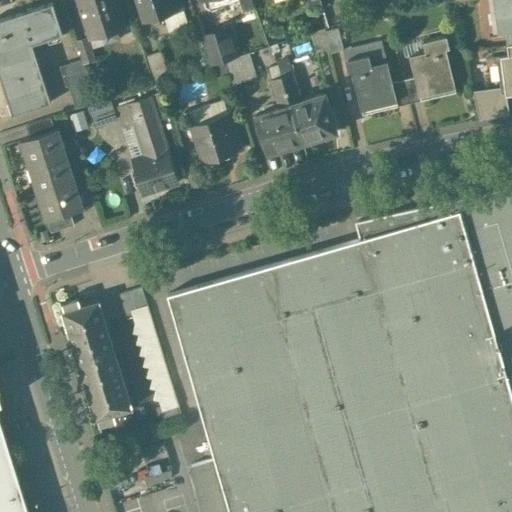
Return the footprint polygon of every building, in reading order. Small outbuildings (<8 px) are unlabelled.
[(116,0),(78,0),(90,36),(103,32),(106,41),(118,37),(115,28),(125,25),(116,0)] [(137,0),(144,19),(166,12),(171,27),(187,21),(179,0),(137,0)] [(511,0),(492,0),(497,32),(505,31),(507,43),(511,42),(511,0)] [(52,3),(0,19),(0,74),(13,114),(51,102),(32,43),(62,34),(52,3)] [(323,28),(312,32),(317,52),(329,49),(324,31),(323,28)] [(337,28),(324,31),(329,49),(330,52),(343,49),(337,28)] [(86,36),(76,40),(82,59),(83,63),(94,60),(86,36)] [(446,36),(422,42),(425,52),(410,56),(415,77),(404,80),(410,103),(422,100),(421,94),(454,86),(444,48),(449,47),(446,36)] [(511,42),(507,43),(508,54),(501,55),(506,93),(511,92),(511,42)] [(149,53),(153,73),(165,71),(162,51),(149,53)] [(250,52),(226,60),(233,83),(257,76),(250,52)] [(387,62),(372,66),(369,55),(346,60),(349,72),(352,71),(363,109),(395,101),(396,106),(410,103),(404,80),(392,82),(387,62)] [(287,58),(276,61),(281,76),(292,73),(287,58)] [(82,59),(59,67),(65,87),(68,87),(75,109),(96,102),(83,63),(82,59)] [(292,73),(281,76),(290,104),(300,101),(292,73)] [(281,76),(270,79),(279,108),(290,104),(281,76)] [(300,101),(290,104),(302,142),(336,131),(324,93),(300,101)] [(506,93),(474,97),(480,120),(509,114),(506,93)] [(150,97),(118,107),(125,127),(134,124),(142,150),(165,143),(150,97)] [(279,108),(255,115),(268,154),(303,143),(302,142),(290,104),(279,108)] [(231,114),(193,125),(204,161),(242,149),(231,114)] [(50,117),(24,125),(28,137),(54,129),(50,117)] [(28,137),(19,141),(28,167),(66,154),(58,128),(54,129),(28,137)] [(165,143),(142,150),(144,156),(132,160),(143,194),(178,183),(165,143)] [(66,154),(28,167),(36,193),(75,181),(66,154)] [(200,161),(187,165),(194,185),(206,182),(200,161)] [(75,181),(36,193),(44,219),(83,207),(75,181)] [(507,187),(355,221),(359,238),(166,293),(214,458),(190,464),(196,482),(220,475),(230,511),(511,511),(511,205),(507,188),(507,187)] [(70,212),(47,219),(50,231),(74,224),(70,212)] [(150,270),(154,291),(189,284),(185,263),(150,270)] [(140,286),(118,293),(125,315),(147,308),(140,286)] [(97,300),(61,311),(94,418),(130,407),(97,300)] [(176,402),(154,408),(158,419),(180,413),(176,402)] [(0,511),(27,511),(0,425),(0,511)] [(164,444),(104,467),(116,499),(176,475),(164,444)]
